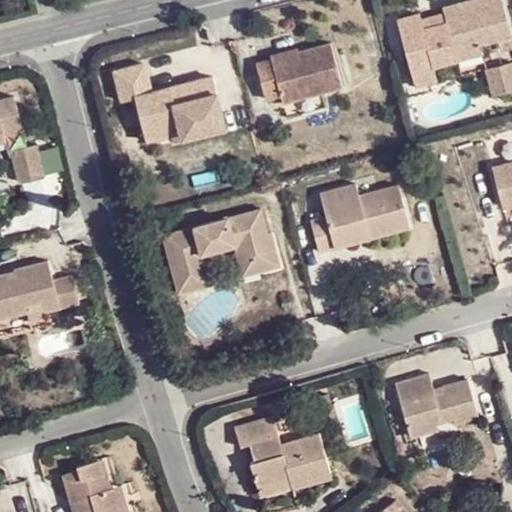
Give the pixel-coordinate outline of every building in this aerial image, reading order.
[(477,0),(445,8),(446,12),(448,19),(460,61),(486,54),(483,44),(510,37),(500,0),(477,0)] [(448,19),(446,12),(422,18),(423,26),(448,19)] [(435,68),(460,61),(448,19),(423,26),(422,18),(419,13),(400,19),(411,68),(430,63),(435,68)] [(336,40),(309,47),(311,57),(285,63),(283,54),(266,58),(275,94),(289,91),(291,96),(293,98),(348,85),(336,40)] [(311,57),(309,47),(283,54),(285,63),(311,57)] [(170,90),(167,77),(153,82),(143,58),(110,66),(120,97),(131,94),(136,116),(157,111),(161,128),(175,125),(178,135),(205,127),(202,116),(223,111),(212,66),(188,73),(190,86),(170,90)] [(511,85),(511,62),(490,68),(497,89),(511,85)] [(188,73),(167,77),(170,90),(190,86),(188,73)] [(19,96),(0,100),(0,144),(10,142),(8,132),(26,128),(19,96)] [(140,132),(161,128),(157,111),(136,116),(140,132)] [(226,122),(223,111),(202,116),(205,127),(226,122)] [(50,175),(41,145),(15,152),(23,182),(50,175)] [(511,165),(498,169),(509,209),(511,208),(511,165)] [(370,236),(372,241),(413,231),(402,188),(365,196),(361,186),(325,194),(331,220),(318,224),(326,253),(354,246),(352,239),(370,236)] [(308,214),(324,209),(317,188),(301,193),(308,214)] [(253,258),(257,274),(279,267),(272,232),(262,235),(255,210),(164,231),(177,292),(198,286),(190,254),(206,252),(233,246),(237,262),(253,258)] [(354,246),(372,241),(370,236),(352,239),(354,246)] [(213,283),(206,252),(190,254),(198,286),(213,283)] [(241,278),(257,274),(253,258),(237,262),(241,278)] [(44,299),(48,311),(79,303),(73,279),(54,283),(48,263),(16,271),(18,275),(0,279),(0,321),(28,314),(24,303),(44,299)] [(51,324),(48,311),(44,299),(24,303),(28,314),(31,328),(51,324)] [(459,377),(440,382),(441,392),(426,397),(423,386),(419,371),(386,380),(402,436),(431,428),(430,422),(443,419),(444,425),(473,417),(459,377)] [(441,392),(440,382),(423,386),(426,397),(441,392)] [(314,473),(327,469),(319,436),(278,444),(271,420),(233,431),(236,449),(250,445),(255,463),(248,465),(254,487),(287,480),(291,490),(292,492),(317,485),(314,473)] [(100,454),(89,457),(96,480),(106,478),(100,454)] [(96,480),(89,457),(73,461),(75,468),(59,473),(68,511),(121,511),(115,488),(110,489),(106,478),(96,480)] [(331,480),(327,469),(314,473),(317,485),(331,480)] [(257,498),(291,490),(287,480),(254,487),(257,498)] [(134,511),(127,485),(115,488),(121,511),(134,511)] [(399,511),(390,499),(370,511),(399,511)]
